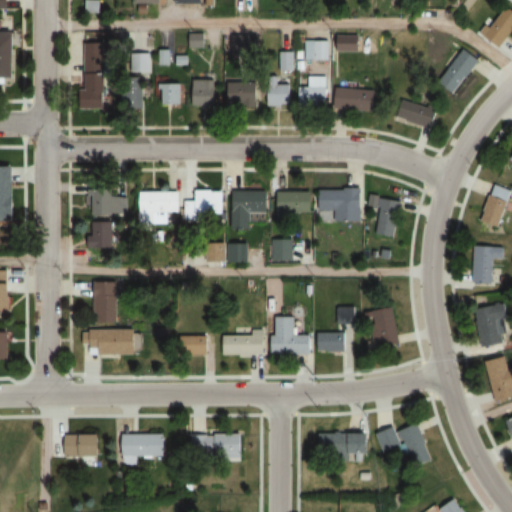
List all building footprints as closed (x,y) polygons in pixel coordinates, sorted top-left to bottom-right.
[(511,31),(511,10),(503,4),(480,34),(499,49),(511,31)] [(14,32),(0,31),(0,79),(14,79),(14,32)] [(205,50),(206,35),(188,33),(187,49),(205,50)] [(231,35),(231,54),(259,54),(259,35),(231,35)] [(330,60),(330,40),(306,40),(306,60),(330,60)] [(84,110),(107,109),(106,43),(84,43),(84,110)] [(439,82),(455,94),(480,59),(463,48),(439,82)] [(133,54),(133,73),(151,73),(151,54),(133,54)] [(193,106),(215,106),(215,80),(193,80),(193,106)] [(259,82),(229,82),(229,107),(259,107),(259,82)] [(268,83),(268,106),(292,106),(292,83),(268,83)] [(161,106),(181,106),(181,84),(161,84),(161,106)] [(122,109),(145,109),(145,85),(122,85),(122,109)] [(329,88),(301,88),(300,108),(329,108),(329,88)] [(376,90),(338,90),(338,110),(376,110),(376,90)] [(432,130),(439,109),(409,100),(402,122),(432,130)] [(15,167),(0,167),(0,219),(15,219),(15,167)] [(182,220),(223,220),(224,191),(192,191),(193,178),(183,178),(182,220)] [(498,227),(511,191),(494,184),(480,220),(498,227)] [(127,189),(92,189),(92,216),(126,216),(127,189)] [(362,190),(319,190),(319,211),(335,211),(335,222),(362,222),(362,190)] [(177,192),(137,192),(137,223),(168,223),(168,213),(177,213),(177,192)] [(232,218),(268,218),(268,192),(232,192),(232,218)] [(297,220),(297,213),(312,213),(312,192),(277,192),(277,220),(297,220)] [(395,238),(402,202),(381,198),(374,235),(395,238)] [(114,249),(114,223),(92,223),(92,249),(114,249)] [(503,246),(473,246),(473,284),(492,284),(492,259),(503,259),(503,246)] [(0,271),(0,314),(11,314),(11,271),(0,271)] [(119,323),(119,282),(95,282),(95,323),(119,323)] [(478,344),(502,344),(502,334),(506,334),(505,305),(477,305),(478,344)] [(400,344),(394,308),(369,312),(375,348),(400,344)] [(311,355),(311,335),(297,335),(297,321),(273,321),(273,355),(311,355)] [(221,355),(265,355),(265,329),(221,329),(221,355)] [(91,356),(138,356),(138,330),(91,330),(91,356)] [(10,333),(0,332),(0,360),(10,360),(10,333)] [(347,352),(347,333),(319,333),(319,352),(347,352)] [(209,356),(209,336),(180,336),(180,356),(209,356)] [(488,360),(495,387),(511,382),(511,367),(508,369),(505,355),(488,360)] [(511,388),(494,392),(495,399),(511,395),(511,388)] [(410,460),(428,455),(419,423),(394,430),(394,428),(378,433),(383,451),(405,445),(410,460)] [(102,433),(64,433),(64,456),(102,456),(102,433)] [(137,464),(137,456),(166,456),(166,433),(121,434),(122,464),(137,464)] [(193,433),(193,452),(243,452),(243,433),(193,433)] [(370,434),(320,437),(321,456),(371,453),(370,434)] [(464,511),(455,497),(436,510),(437,511),(464,511)]
